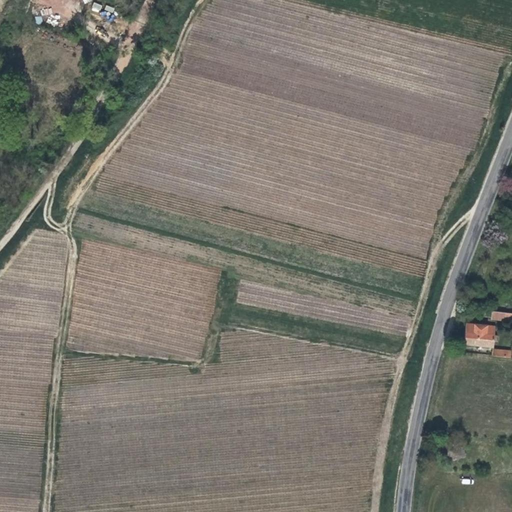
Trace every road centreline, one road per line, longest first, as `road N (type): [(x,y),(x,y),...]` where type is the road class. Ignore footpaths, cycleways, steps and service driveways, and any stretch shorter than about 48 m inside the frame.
road 1 (track): [(46,511),(72,206),(163,82),(201,0)]
road 2 (tertiary): [(511,133),(430,362),(403,511)]
road 3 (track): [(374,511),(388,417),(435,255),(455,226),(483,207)]
road 4 (track): [(0,245),(88,127),(152,0)]
